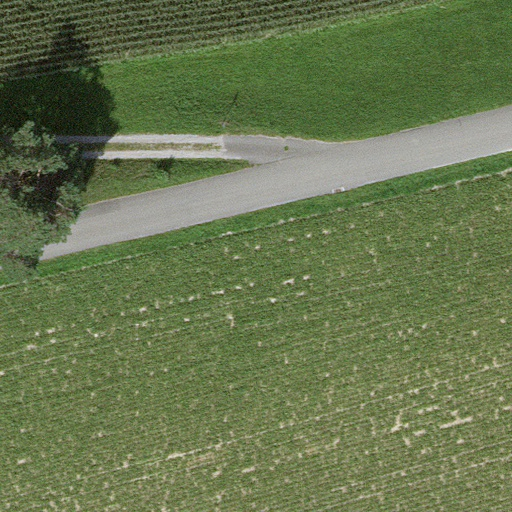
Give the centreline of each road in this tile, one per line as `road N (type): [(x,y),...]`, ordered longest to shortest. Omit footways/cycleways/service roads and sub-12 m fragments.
road 1 (unclassified): [(511,135),(0,258)]
road 2 (track): [(340,174),(238,155),(0,156)]
